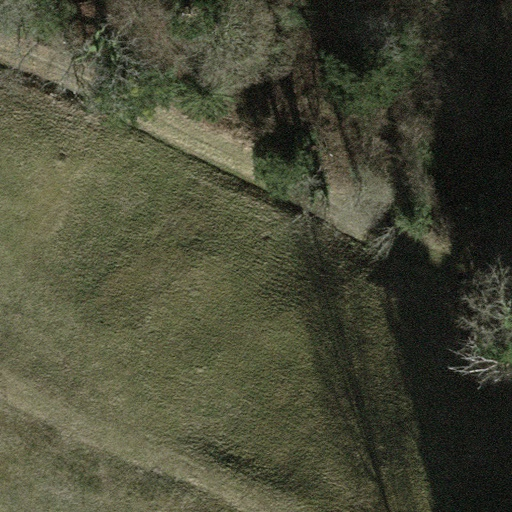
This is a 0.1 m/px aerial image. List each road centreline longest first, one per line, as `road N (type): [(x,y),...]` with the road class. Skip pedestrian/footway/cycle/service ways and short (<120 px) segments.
road 1 (track): [(511,281),(413,247),(0,45)]
road 2 (track): [(390,0),(431,70),(511,166)]
